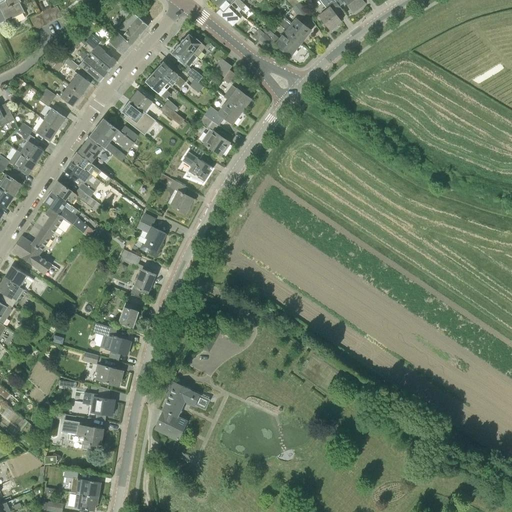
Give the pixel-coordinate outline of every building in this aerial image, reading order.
[(5,0),(8,5),(0,9),(6,22),(25,12),(20,2),(21,2),(20,0),(5,0)] [(231,6),(224,0),(211,0),(236,23),(240,19),(235,15),(236,14),(229,8),(231,6)] [(224,0),(231,6),(234,2),(241,9),(242,8),(246,12),(250,9),(245,4),(240,0),(224,0)] [(320,0),(327,8),(319,15),(330,30),(333,31),(337,25),(341,21),(336,14),(343,10),(335,0),(320,0)] [(345,0),(354,12),(365,3),(362,0),(345,0)] [(301,19),(308,13),(299,2),(293,7),(292,8),(301,19)] [(52,8),(57,19),(62,16),(57,6),(52,8)] [(45,10),(51,22),(57,19),(52,8),(51,7),(45,10)] [(39,12),(46,25),(51,22),(45,10),(39,12)] [(34,15),(40,28),(46,25),(39,12),(34,15)] [(118,32),(109,41),(124,54),(149,26),(133,12),(116,31),(118,32)] [(40,28),(34,15),(28,18),(35,31),(40,28)] [(286,30),(301,42),(310,30),(295,18),(286,30)] [(266,34),(259,29),(253,36),(258,40),(260,39),(266,34)] [(266,34),(260,39),(269,49),(274,44),(276,44),(290,55),(301,42),(286,30),(279,38),(269,31),(266,34)] [(180,44),(198,57),(205,47),(197,39),(196,40),(189,34),(180,44)] [(189,68),(198,57),(180,44),(172,53),(179,59),(178,60),(185,65),(189,68)] [(89,56),(108,72),(117,62),(97,45),(89,56)] [(108,72),(89,56),(88,55),(80,64),(100,81),(108,72)] [(75,71),(79,66),(69,57),(65,63),(75,71)] [(224,77),(230,70),(232,66),(223,59),(215,70),(224,77)] [(155,71),(168,83),(172,87),(176,82),(181,87),(186,82),(164,62),(155,71)] [(194,80),(195,80),(200,74),(192,68),(187,74),(194,80)] [(230,70),(224,77),(223,79),(229,83),(235,74),(230,70)] [(168,83),(155,71),(146,81),(162,95),(166,100),(170,95),(166,92),(165,93),(165,92),(167,89),(165,87),(168,83)] [(69,85),(82,95),(90,83),(77,74),(69,85)] [(195,80),(194,80),(190,86),(199,93),(204,87),(195,80)] [(82,95),(69,85),(60,96),(74,106),(82,95)] [(53,101),(57,95),(45,87),(41,93),(53,101)] [(227,100),(242,111),(251,99),(237,89),(234,87),(230,93),(232,95),(227,100)] [(130,100),(145,112),(153,102),(138,90),(130,100)] [(49,107),(53,101),(41,93),(37,99),(49,107)] [(169,99),(165,104),(175,111),(178,107),(169,99)] [(233,123),(242,111),(227,100),(224,105),(226,106),(220,114),(233,123)] [(156,121),(130,101),(122,111),(127,115),(124,119),(145,135),(156,121)] [(0,124),(1,127),(15,119),(7,104),(0,107),(0,124)] [(175,111),(165,104),(160,109),(180,125),(185,119),(175,111)] [(44,120),(58,130),(66,118),(53,109),(53,108),(52,108),(44,120)] [(202,121),(212,125),(218,112),(208,108),(202,121)] [(90,136),(105,147),(123,160),(126,155),(120,151),(119,152),(109,143),(113,139),(128,151),(134,142),(104,118),(90,136)] [(58,130),(44,120),(36,131),(51,141),(58,130)] [(30,135),(33,129),(23,123),(20,128),(30,135)] [(26,140),(30,135),(20,128),(16,133),(26,140)] [(208,146),(221,155),(230,142),(213,131),(208,138),(204,135),(200,140),(208,146)] [(99,155),(105,147),(90,136),(84,144),(99,155)] [(21,152),(36,162),(44,151),(28,141),(21,152)] [(92,163),(99,155),(84,144),(78,152),(92,163)] [(189,170),(204,180),(212,168),(199,159),(204,152),(193,145),(183,160),(192,165),(189,170)] [(36,162),(21,152),(13,164),(28,174),(36,162)] [(79,188),(102,204),(112,190),(106,186),(112,179),(92,163),(78,152),(77,152),(72,159),(65,170),(78,179),(77,180),(78,181),(79,180),(83,183),(79,188)] [(0,154),(0,162),(6,167),(10,161),(0,155),(0,154)] [(184,194),(187,187),(161,173),(158,178),(160,179),(159,181),(175,190),(168,203),(170,204),(170,205),(186,213),(193,198),(184,194)] [(0,183),(0,186),(14,196),(22,184),(6,174),(0,183)] [(103,205),(102,204),(79,188),(75,193),(58,181),(52,191),(71,205),(76,199),(78,196),(80,198),(93,207),(95,205),(100,210),(103,205)] [(14,196),(0,186),(0,203),(6,208),(14,196)] [(71,222),(84,233),(89,227),(89,226),(79,219),(80,218),(76,216),(80,211),(71,205),(52,191),(44,202),(50,207),(65,218),(71,222)] [(50,217),(33,243),(22,236),(12,251),(46,274),(52,264),(40,255),(43,250),(56,230),(61,233),(63,229),(66,230),(71,222),(65,218),(50,207),(46,214),(50,217)] [(156,219),(144,213),(141,221),(151,226),(145,238),(147,239),(144,245),(142,249),(146,251),(156,256),(158,251),(157,250),(166,233),(152,226),(156,219)] [(94,231),(89,227),(84,233),(90,237),(94,231)] [(133,254),(124,249),(119,259),(129,263),(133,254)] [(5,277),(20,287),(27,275),(12,265),(5,277)] [(155,274),(142,269),(139,278),(138,277),(134,286),(148,292),(155,274)] [(1,298),(12,306),(13,307),(24,289),(20,287),(5,277),(0,285),(0,290),(5,293),(1,298)] [(0,321),(4,324),(13,310),(11,309),(12,306),(1,298),(0,297),(0,321)] [(124,306),(119,321),(133,327),(139,312),(131,309),(132,304),(125,302),(124,306)] [(212,324),(201,346),(211,351),(221,329),(212,324)] [(109,334),(109,335),(105,334),(101,347),(105,348),(105,349),(110,350),(126,354),(129,346),(131,341),(109,334)] [(97,364),(99,355),(85,352),(83,361),(97,364)] [(95,379),(109,382),(119,385),(122,371),(116,370),(117,369),(97,364),(95,371),(97,372),(95,379)] [(176,382),(155,428),(179,440),(188,421),(179,416),(185,402),(188,403),(190,398),(195,400),(198,393),(176,382)] [(0,393),(6,398),(10,394),(1,385),(0,384),(0,393)] [(92,404),(91,411),(112,414),(113,413),(114,413),(116,402),(114,402),(115,400),(98,398),(98,394),(84,392),(83,403),(92,404)] [(104,429),(82,425),(82,423),(64,419),(62,432),(68,433),(67,439),(83,442),(82,443),(83,443),(82,448),(89,449),(90,443),(101,445),(104,429)] [(79,493),(98,496),(101,482),(82,479),(79,493)] [(98,496),(79,493),(77,507),(95,510),(95,503),(97,504),(98,496)] [(47,510),(56,511),(62,511),(64,504),(48,501),(47,510)] [(0,511),(9,511),(12,511),(10,507),(8,502),(0,504),(0,511)] [(20,503),(10,507),(12,511),(22,507),(20,503)]
